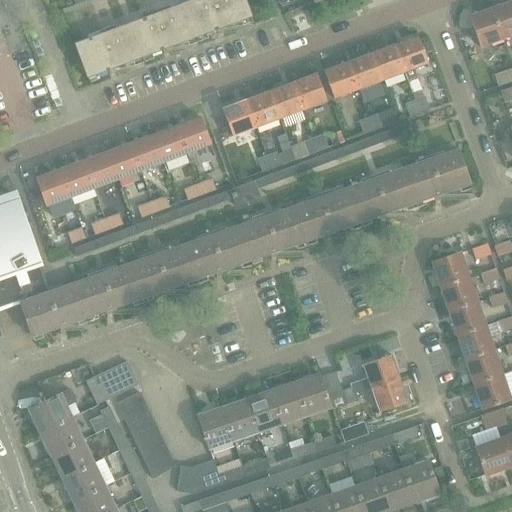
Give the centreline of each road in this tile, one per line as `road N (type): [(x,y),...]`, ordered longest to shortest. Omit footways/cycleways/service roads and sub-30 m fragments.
road 1 (residential): [(0,380),(130,338),(206,381),(266,366),(401,315),(420,242),(499,207)]
road 2 (residential): [(0,160),(387,16)]
road 3 (residential): [(499,207),(426,2)]
